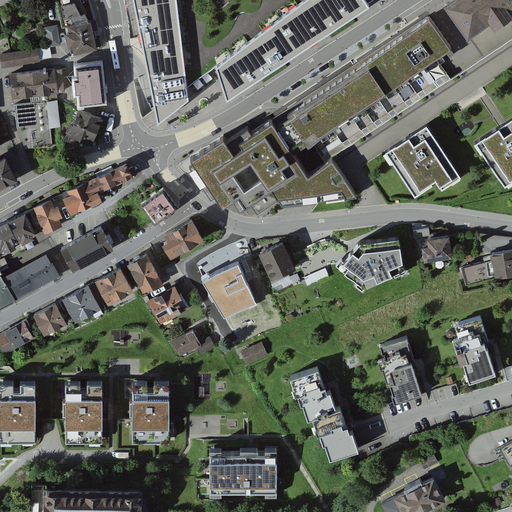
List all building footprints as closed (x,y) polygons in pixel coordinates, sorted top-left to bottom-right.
[(62,27),(65,26),(88,21),(85,14),(85,13),(78,0),(55,0),(59,18),(60,18),(62,27)] [(134,0),(156,109),(159,123),(190,98),(188,85),(214,67),(216,65),(227,100),(377,0),(134,0)] [(511,4),(511,0),(452,0),(446,4),(468,35),(490,20),(495,26),(511,13),(508,7),(511,4)] [(375,55),(357,68),(378,98),(451,47),(430,16),(411,29),(393,42),(375,55)] [(88,21),(65,26),(69,46),(71,46),(73,45),(74,53),(96,48),(93,34),(90,21),(88,21)] [(60,44),(56,25),(46,27),(49,46),(55,45),(60,44)] [(10,52),(1,54),(3,65),(40,59),(38,48),(10,52)] [(100,64),(77,66),(78,77),(75,78),(76,91),(80,91),(81,102),(103,99),(102,82),(100,64)] [(39,102),(14,104),(17,127),(26,148),(52,146),(50,126),(60,125),(56,91),(64,90),(63,84),(68,83),(66,68),(54,69),(11,73),(13,96),(38,93),(39,102)] [(310,98),(287,113),(288,115),(307,142),(308,145),(378,98),(357,68),(333,83),(310,98)] [(66,105),(61,118),(68,120),(73,107),(66,105)] [(102,118),(80,109),(69,134),(91,143),(102,118)] [(307,142),(288,115),(275,123),(272,118),(267,121),(251,132),(248,126),(227,140),(223,135),(190,156),(194,162),(189,165),(210,198),(215,195),(222,205),(233,199),(240,209),(250,202),(257,212),(278,198),(281,203),(289,203),(357,195),(332,157),(308,173),(300,159),(299,159),(294,151),(307,142)] [(511,117),(499,126),(481,138),(489,150),(483,154),(500,180),(510,174),(511,177),(511,117)] [(457,169),(427,123),(409,135),(390,147),(399,159),(393,162),(410,188),(420,182),(424,189),(432,184),(428,176),(432,173),(442,188),(450,182),(446,176),(457,169)] [(0,186),(16,178),(5,158),(0,160),(0,186)] [(103,174),(92,179),(98,191),(137,173),(133,166),(128,168),(126,164),(114,169),(103,174)] [(92,179),(63,193),(72,213),(91,204),(92,207),(100,203),(98,200),(101,199),(98,191),(92,179)] [(163,189),(140,205),(154,224),(176,208),(163,189)] [(50,200),(29,209),(38,227),(42,224),(45,231),(60,224),(57,219),(60,217),(60,215),(61,215),(57,207),(54,209),(50,200)] [(29,209),(8,220),(17,239),(21,238),(23,241),(33,237),(31,233),(34,231),(33,229),(38,227),(29,209)] [(192,219),(166,233),(170,239),(164,242),(171,255),(202,238),(192,219)] [(8,220),(0,223),(0,248),(4,246),(6,250),(15,246),(13,242),(17,239),(8,220)] [(101,226),(62,247),(73,269),(112,247),(101,226)] [(413,232),(415,240),(422,239),(420,231),(413,232)] [(403,265),(399,236),(360,240),(343,259),(349,264),(344,270),(358,282),(361,279),(367,284),(394,272),(393,269),(403,265)] [(448,236),(429,239),(430,246),(423,247),(425,259),(451,256),(448,236)] [(282,242),(261,252),(272,278),(272,285),(275,291),(296,282),(297,283),(300,282),(297,274),(290,277),(287,271),(294,268),(282,242)] [(493,258),(462,266),(466,283),(496,275),(511,272),(511,249),(492,252),(493,258)] [(325,266),(320,252),(300,260),(305,273),(325,266)] [(146,253),(129,262),(144,289),(151,285),(151,286),(161,281),(146,253)] [(0,304),(55,274),(45,255),(2,278),(0,273),(0,304)] [(218,271),(202,280),(223,316),(256,301),(238,262),(218,271)] [(120,267),(88,285),(89,288),(91,287),(94,292),(92,293),(99,306),(132,289),(120,267)] [(305,274),(308,282),(330,275),(327,267),(305,274)] [(88,285),(65,297),(76,318),(99,306),(92,293),(94,292),(91,287),(89,288),(88,285)] [(174,287),(150,300),(161,320),(188,305),(181,292),(178,294),(174,287)] [(55,303),(35,313),(45,332),(65,322),(55,303)] [(461,330),(458,331),(460,337),(457,338),(459,346),(456,347),(461,364),(464,363),(467,374),(471,372),(473,380),(496,373),(487,347),(486,347),(485,342),(488,341),(480,315),(459,322),(461,330)] [(23,320),(0,332),(0,342),(5,351),(32,336),(23,320)] [(193,329),(172,340),(179,353),(197,344),(201,352),(214,345),(210,337),(200,342),(193,329)] [(407,336),(385,342),(387,350),(384,351),(386,357),(383,358),(385,366),(382,367),(387,384),(390,383),(393,394),(397,393),(399,400),(422,394),(412,362),(415,361),(407,336)] [(261,342),(242,351),(247,361),(266,352),(261,342)] [(313,415),(336,408),(329,389),(327,390),(325,384),(323,384),(317,367),(291,375),(294,386),(297,385),(308,417),(313,415)] [(35,388),(0,387),(0,432),(35,433),(35,388)] [(102,388),(65,388),(65,398),(63,398),(63,413),(65,413),(65,433),(102,433),(102,388)] [(169,388),(132,388),(132,398),(130,398),(130,413),(132,413),(132,433),(169,433),(169,388)] [(319,424),(330,457),(358,448),(352,429),(350,430),(347,423),(346,424),(340,407),(336,408),(313,415),(316,425),(319,424)] [(510,465),(511,463),(511,440),(500,447),(510,465)] [(285,450),(214,451),(215,499),(285,499),(285,450)] [(406,490),(381,502),(386,511),(415,511),(443,498),(435,482),(444,477),(440,470),(432,474),(433,477),(422,482),(421,478),(405,486),(406,490)] [(211,477),(199,477),(199,491),(211,491),(211,477)] [(138,511),(139,496),(47,494),(46,511),(138,511)]
